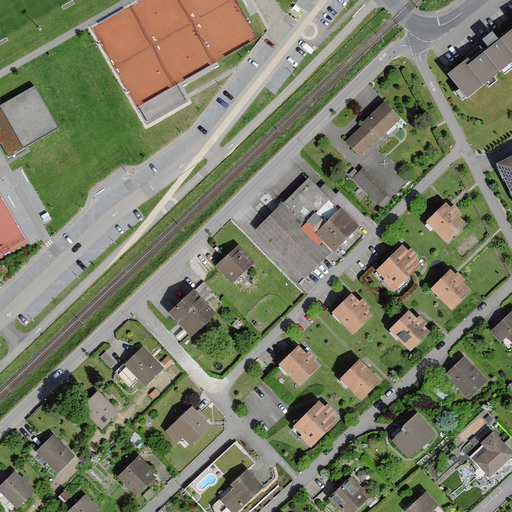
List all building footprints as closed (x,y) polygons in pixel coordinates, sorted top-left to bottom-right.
[(511,61),(511,21),(447,74),(466,98),(511,61)] [(0,143),(1,145),(8,159),(58,130),(34,88),(0,107),(0,143)] [(398,124),(381,106),(358,128),(359,128),(342,145),(356,160),(374,143),(376,145),(398,124)] [(511,157),(499,165),(511,190),(511,157)] [(388,197),(360,171),(351,181),(378,207),(388,197)] [(317,192),(305,181),(281,205),(280,206),(252,234),(301,283),(329,255),(364,220),(338,194),(334,198),(323,186),(319,190),(317,192)] [(447,211),(442,205),(423,225),(444,245),(463,226),(455,219),(458,215),(450,208),(447,211)] [(253,263),(239,247),(218,266),(232,282),(253,263)] [(407,255),(399,247),(372,273),(380,281),(379,283),(390,295),(418,269),(413,264),(417,260),(409,252),(407,255)] [(453,278),(447,272),(428,292),(450,313),(468,293),(460,286),(464,282),(456,275),(453,278)] [(191,296),(189,294),(169,313),(192,337),(213,317),(203,307),(214,297),(203,285),(191,296)] [(356,304),(348,297),(329,317),(351,337),(369,317),(363,312),(367,309),(359,301),(356,304)] [(511,310),(488,334),(499,345),(504,340),(511,348),(511,310)] [(413,321),(405,313),(386,333),(408,353),(426,334),(420,329),(424,325),(416,318),(413,321)] [(161,371),(140,349),(121,367),(142,389),(161,371)] [(302,356),(294,349),(275,369),(297,389),(315,369),(310,364),(313,361),(305,353),(302,356)] [(114,364),(105,355),(99,360),(109,369),(114,364)] [(486,383),(460,358),(442,377),(467,402),(486,383)] [(377,383),(356,363),(337,382),(358,402),(377,383)] [(118,412),(98,393),(83,409),(102,428),(118,412)] [(321,410),(314,403),(288,430),(299,440),(298,441),(308,450),(334,422),(330,418),(333,415),(325,407),(321,410)] [(194,415),(188,409),(163,433),(174,444),(179,440),(187,448),(207,428),(203,424),(205,421),(197,412),(194,415)] [(434,437),(413,416),(396,433),(398,435),(390,443),(406,459),(413,453),(415,455),(434,437)] [(493,424),(488,418),(484,421),(489,427),(493,424)] [(502,446),(490,433),(478,445),(481,447),(469,458),(488,478),(511,454),(511,444),(508,440),(502,446)] [(73,456),(54,436),(39,452),(58,471),(73,456)] [(152,474),(135,458),(115,479),(135,498),(153,480),(150,477),(152,474)] [(34,491),(16,472),(0,485),(0,491),(16,508),(34,491)] [(237,511),(260,489),(242,472),(227,487),(229,489),(218,501),(229,511),(237,511)] [(358,511),(370,500),(349,479),(328,500),(340,511),(358,511)] [(68,498),(63,493),(57,499),(62,504),(68,498)] [(433,511),(437,508),(422,493),(403,511),(433,511)] [(92,511),(95,510),(81,497),(66,511),(92,511)]
